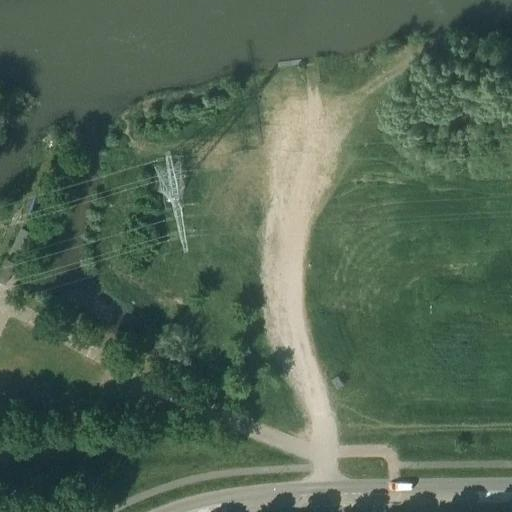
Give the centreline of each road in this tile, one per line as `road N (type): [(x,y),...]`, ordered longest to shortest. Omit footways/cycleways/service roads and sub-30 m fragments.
road 1 (track): [(323,451),(290,279),(314,111)]
road 2 (tertiary): [(511,488),(248,492),(180,511)]
